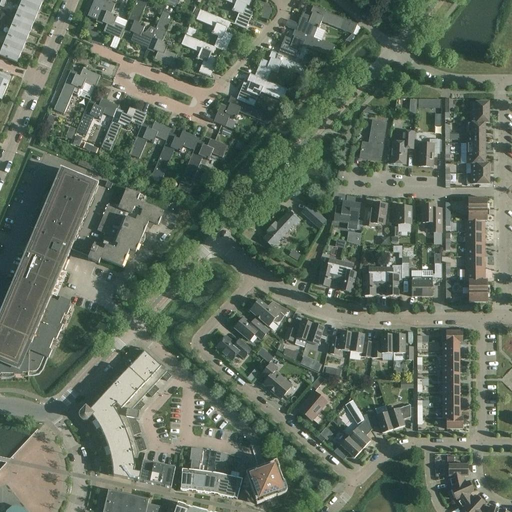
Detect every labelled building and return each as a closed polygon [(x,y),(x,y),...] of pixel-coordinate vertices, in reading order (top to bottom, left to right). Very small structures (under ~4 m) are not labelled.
[(22,0),(20,6),(38,13),(42,3),(34,0),(22,0)] [(120,40),(124,32),(128,22),(116,17),(111,15),(116,0),(105,0),(104,2),(100,0),(94,0),(87,17),(96,20),(96,23),(102,25),(103,23),(107,25),(103,32),(120,40)] [(138,24),(145,5),(147,0),(136,0),(136,1),(128,22),(124,32),(129,34),(130,33),(134,34),(131,42),(148,49),(152,38),(142,33),(145,27),(138,24)] [(250,0),(220,0),(235,6),(233,12),(239,15),(235,25),(246,30),(253,13),(245,10),(247,6),(249,7),(251,0),(250,0)] [(16,16),(34,23),(38,13),(20,6),(16,16)] [(295,30),(294,31),(311,37),(315,27),(317,27),(317,28),(319,29),(320,27),(319,26),(321,22),(353,35),(357,25),(313,7),(310,13),(312,14),(311,17),(303,14),(296,31),(295,30)] [(228,29),(231,24),(206,13),(201,11),(200,11),(196,21),(215,28),(212,34),(218,37),(214,48),(216,49),(225,53),(232,36),(225,32),(227,29),(228,29)] [(163,12),(152,38),(148,49),(147,50),(153,53),(154,51),(158,53),(154,60),(172,67),(176,56),(166,51),(168,46),(162,43),(173,17),(163,12)] [(2,14),(0,18),(0,20),(7,23),(10,17),(2,14)] [(11,26),(30,33),(34,23),(16,16),(11,26)] [(30,33),(11,26),(7,36),(25,43),(30,33)] [(189,28),(186,35),(194,39),(197,31),(189,28)] [(285,38),(278,55),(295,62),(295,61),(299,51),(301,52),(303,45),(328,55),(332,45),(311,37),(294,31),(292,37),(294,37),(292,41),(285,38)] [(3,46),(21,53),(25,43),(7,36),(3,46)] [(185,36),(181,45),(199,53),(197,58),(196,60),(198,61),(198,60),(203,62),(198,73),(210,78),(217,61),(210,58),(211,54),(213,55),(216,49),(214,48),(185,36)] [(3,46),(0,53),(0,56),(17,63),(21,53),(3,46)] [(306,65),(295,61),(295,62),(278,55),(271,52),(269,58),(271,59),(269,63),(262,60),(255,76),(255,77),(266,81),(267,81),(271,70),(276,72),(275,73),(278,74),(278,72),(278,71),(280,67),(302,75),(306,65)] [(89,100),(94,88),(95,88),(100,77),(83,69),(80,77),(76,75),(77,73),(70,71),(54,111),(64,115),(73,94),(89,100)] [(1,73),(0,75),(0,100),(1,101),(11,78),(1,73)] [(281,99),(285,89),(252,76),(248,85),(245,84),(239,101),(255,107),(262,91),(281,99)] [(239,113),(261,122),(268,125),(275,116),(265,112),(248,105),(236,100),(237,100),(230,98),(228,104),(229,105),(228,108),(220,105),(213,122),(225,127),(230,116),(234,118),(234,119),(236,120),(237,118),(237,117),(239,113)] [(101,121),(102,119),(112,123),(117,109),(118,110),(119,107),(101,100),(99,105),(89,101),(76,132),(86,136),(94,118),(99,120),(101,121)] [(418,100),(418,109),(440,109),(440,100),(418,100)] [(470,113),(489,113),(489,103),(470,103),(470,113)] [(117,109),(112,123),(101,149),(111,153),(122,127),(127,128),(126,129),(129,130),(129,128),(131,123),(141,127),(143,124),(146,115),(129,108),(126,115),(122,114),(123,112),(118,110),(117,109)] [(485,124),(489,124),(489,113),(470,113),(470,123),(470,124),(485,124)] [(52,125),(55,118),(49,115),(46,122),(52,125)] [(386,124),(372,122),(369,144),(362,143),(360,159),(360,158),(371,160),(371,161),(380,162),(383,147),(382,147),(386,124)] [(42,131),(49,133),(52,125),(46,123),(42,131)] [(143,124),(141,127),(129,156),(139,160),(147,141),(152,143),(152,144),(154,145),(155,143),(154,142),(156,138),(167,142),(170,134),(172,130),(155,123),(151,130),(148,129),(148,127),(143,124)] [(470,124),(470,123),(466,123),(466,134),(485,134),(485,124),(470,124)] [(176,136),(170,134),(167,142),(152,177),(162,181),(175,150),(180,152),(179,153),(182,153),(183,151),(182,151),(184,147),(194,151),(198,141),(199,139),(182,132),(179,140),(175,138),(176,136)] [(414,142),(415,136),(414,136),(414,133),(402,132),(402,143),(393,143),(391,164),(405,165),(406,149),(413,150),(414,142)] [(485,134),(466,134),(466,144),(485,144),(485,134)] [(76,136),(73,145),(79,147),(83,138),(76,136)] [(198,141),(194,151),(181,183),(191,187),(203,158),(207,160),(209,161),(210,159),(212,154),(223,159),(227,147),(210,140),(207,147),(203,145),(204,144),(198,141)] [(419,144),(419,157),(418,167),(433,168),(433,152),(439,153),(440,141),(429,140),(429,145),(419,144)] [(485,144),(466,144),(466,154),(485,154),(485,144)] [(485,154),(466,154),(466,165),(485,165),(485,164),(485,154)] [(78,165),(100,175),(103,168),(81,158),(78,165)] [(470,175),(489,175),(489,164),(485,164),(485,165),(466,165),(466,175),(470,175)] [(65,259),(77,231),(96,184),(63,170),(31,245),(27,243),(27,244),(24,253),(23,253),(27,255),(15,284),(0,277),(0,375),(1,376),(1,375),(14,375),(14,376),(28,377),(29,372),(33,372),(37,371),(39,368),(44,357),(49,359),(52,351),(49,350),(54,339),(56,340),(63,325),(60,324),(65,314),(67,315),(70,307),(50,299),(48,298),(61,269),(65,271),(65,270),(69,261),(65,259)] [(466,185),(471,185),(489,185),(489,175),(470,175),(466,175),(466,185)] [(94,243),(88,260),(99,264),(101,259),(123,269),(125,266),(125,264),(125,262),(128,255),(131,257),(134,252),(136,253),(136,251),(138,246),(138,247),(139,246),(140,246),(141,245),(142,244),(143,243),(144,242),(145,240),(145,239),(145,237),(145,236),(144,234),(149,222),(158,226),(161,218),(159,217),(161,212),(163,213),(163,212),(140,203),(142,197),(139,196),(140,195),(126,190),(118,209),(108,204),(97,231),(105,235),(100,246),(94,243)] [(468,222),(484,222),(486,222),(486,199),(468,200),(468,221),(468,222)] [(358,219),(359,209),(360,205),(343,203),(341,213),(335,212),(334,221),(348,223),(348,230),(356,231),(358,219)] [(366,210),(365,219),(364,226),(374,228),(374,224),(384,225),(387,206),(373,204),(372,210),(366,210)] [(318,229),(326,221),(309,205),(301,214),(318,229)] [(434,210),(434,206),(422,206),(422,224),(429,224),(429,234),(441,234),(441,210),(434,210)] [(391,229),(391,238),(398,238),(398,233),(411,233),(410,225),(410,218),(410,208),(397,208),(397,225),(398,225),(398,229),(391,229)] [(300,221),(296,218),(289,211),(284,217),(286,218),(278,226),(275,223),(267,232),(268,234),(263,240),(274,250),(280,243),(278,241),(293,225),(295,226),(300,221)] [(465,234),(484,233),(484,222),(468,222),(468,221),(465,221),(465,234)] [(362,245),(362,233),(349,232),(348,244),(362,245)] [(465,245),(484,245),(484,233),(465,234),(465,245)] [(380,238),(380,246),(388,246),(388,238),(380,238)] [(337,240),(335,247),(344,249),(346,242),(337,240)] [(465,257),(485,257),(484,245),(465,245),(465,257)] [(465,269),(485,269),(485,257),(465,257),(465,269)] [(322,266),(320,275),(318,285),(328,288),(331,277),(337,278),(341,262),(329,260),(327,267),(322,266)] [(341,262),(337,278),(343,279),(340,291),(351,293),(356,274),(350,273),(352,265),(341,262)] [(364,276),(364,286),(364,296),(375,296),(375,285),(381,285),(381,269),(369,269),(369,276),(364,276)] [(381,269),(381,285),(387,285),(387,296),(398,296),(398,276),(392,276),(392,269),(381,269)] [(469,281),(485,281),(485,269),(465,269),(465,282),(469,282),(469,281)] [(411,279),(411,288),(411,298),(422,298),(422,278),(411,279)] [(422,278),(422,298),(432,298),(432,278),(422,278)] [(469,281),(469,282),(469,303),(487,303),(487,281),(485,281),(469,281)] [(281,322),(282,321),(287,312),(289,313),(289,312),(271,302),(270,302),(272,304),(268,309),(259,301),(250,312),(258,318),(268,327),(272,322),(274,324),(276,324),(278,324),(279,323),(281,322)] [(269,331),(265,329),(258,322),(253,328),(243,319),(234,329),(242,335),(250,342),(255,335),(261,340),(269,331)] [(304,349),(306,342),(307,343),(313,325),(302,321),(296,339),(297,339),(295,345),(304,349)] [(324,329),(313,325),(307,343),(318,346),(324,329)] [(288,328),(284,340),(292,342),(296,331),(288,328)] [(340,351),(350,353),(353,334),(341,332),(340,339),(332,338),(330,355),(339,357),(340,351)] [(446,332),(446,343),(459,343),(462,343),(462,332),(446,332)] [(364,336),(353,334),(350,353),(361,354),(361,358),(371,359),(372,343),(363,342),(364,336)] [(381,336),(381,343),(372,343),(371,359),(382,359),(382,355),(393,355),(393,336),(381,336)] [(405,336),(393,336),(393,355),(404,354),(404,361),(413,361),(413,358),(413,348),(405,348),(405,336)] [(238,354),(244,359),(251,350),(239,340),(235,345),(225,337),(216,348),(231,362),(238,354)] [(442,343),(442,354),(459,354),(459,343),(446,343),(442,343)] [(282,353),(282,352),(285,354),(288,348),(284,347),(284,346),(280,345),(278,351),(282,353)] [(171,489),(175,468),(143,462),(145,454),(144,454),(143,462),(137,460),(139,453),(146,450),(143,439),(135,441),(133,436),(141,434),(137,422),(136,422),(135,420),(138,420),(139,412),(138,412),(140,410),(145,405),(140,401),(147,394),(152,398),(159,390),(154,386),(162,377),(167,382),(171,377),(145,352),(89,412),(95,420),(100,429),(104,438),(108,447),(111,457),(112,467),(113,477),(139,483),(140,480),(144,481),(143,483),(155,486),(156,483),(165,485),(165,488),(171,489)] [(267,354),(263,359),(268,364),(273,358),(267,354)] [(459,365),(459,354),(442,354),(442,365),(459,365)] [(263,360),(259,365),(263,369),(267,364),(263,360)] [(271,364),(268,368),(261,375),(267,380),(263,385),(280,400),(292,387),(274,372),(277,369),(271,364)] [(459,375),(459,365),(442,365),(442,376),(459,375)] [(253,373),(249,379),(252,382),(257,376),(253,373)] [(459,386),(459,375),(442,376),(442,386),(459,386)] [(316,390),(324,381),(320,377),(312,386),(316,390)] [(362,393),(366,388),(359,383),(355,388),(362,393)] [(459,397),(459,386),(442,386),(442,397),(459,397)] [(314,393),(305,403),(299,411),(311,421),(327,403),(314,393)] [(459,408),(459,397),(442,397),(442,408),(459,408)] [(410,407),(388,413),(393,431),(405,427),(402,421),(410,418),(410,407)] [(459,419),(459,418),(459,408),(442,408),(442,419),(446,419),(459,419)] [(89,419),(83,411),(81,414),(80,416),(80,418),(81,419),(82,421),(84,421),(86,421),(88,421),(89,419)] [(365,420),(371,431),(380,428),(382,434),(393,431),(388,413),(377,416),(376,413),(363,417),(365,420)] [(337,417),(333,422),(338,427),(342,422),(337,417)] [(462,418),(459,418),(459,419),(446,419),(446,430),(462,430),(462,418)] [(365,420),(348,438),(362,450),(370,442),(365,437),(371,431),(365,420)] [(327,428),(322,434),(329,441),(334,435),(327,428)] [(343,461),(349,454),(354,459),(362,450),(348,438),(340,446),(333,452),(343,461)] [(180,491),(192,492),(197,449),(191,449),(190,461),(191,461),(190,471),(182,470),(180,491)] [(201,462),(203,450),(197,449),(192,492),(203,494),(206,473),(199,472),(200,462),(201,462)] [(214,474),(206,473),(203,494),(214,495),(222,454),(217,452),(214,465),(216,465),(214,474)] [(214,495),(225,498),(230,477),(223,475),(224,467),(226,467),(228,455),(222,454),(214,495)] [(230,477),(225,498),(237,500),(247,461),(242,459),(238,471),(240,471),(238,479),(230,477)] [(246,474),(242,486),(245,487),(249,486),(256,505),(265,502),(268,509),(269,510),(270,510),(271,510),(281,506),(278,497),(284,495),(285,494),(286,493),(287,492),(287,491),(287,490),(287,489),(277,461),(273,463),(246,474)] [(464,484),(463,477),(468,477),(468,465),(449,465),(449,477),(452,489),(464,484)] [(464,484),(452,489),(451,490),(456,500),(457,500),(464,510),(473,501),(473,500),(469,495),(473,493),(469,482),(464,484)] [(149,500),(118,493),(108,490),(103,511),(159,511),(161,507),(148,504),(149,500)] [(487,511),(482,508),(485,505),(476,497),(473,500),(473,501),(464,510),(463,511),(464,511),(487,511)] [(167,511),(187,511),(189,507),(178,503),(177,505),(171,502),(167,511)]
